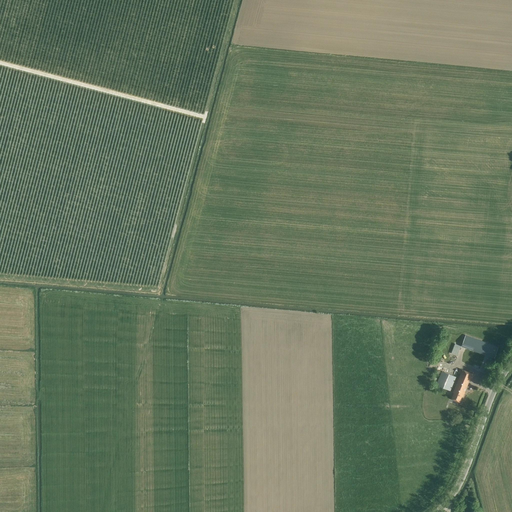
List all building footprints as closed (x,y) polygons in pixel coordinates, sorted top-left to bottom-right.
[(494,357),(497,348),(463,335),(460,345),(494,357)] [(455,344),(451,353),(457,355),(461,346),(455,344)] [(480,380),(482,380),(481,383),(484,384),(486,382),(491,370),(488,368),(486,372),(484,372),(480,380)] [(458,372),(461,374),(453,392),(454,393),(451,399),(459,402),(462,396),(463,396),(470,379),(471,379),(473,374),(459,369),(458,372)] [(451,391),(456,377),(442,371),(436,385),(451,391)]
